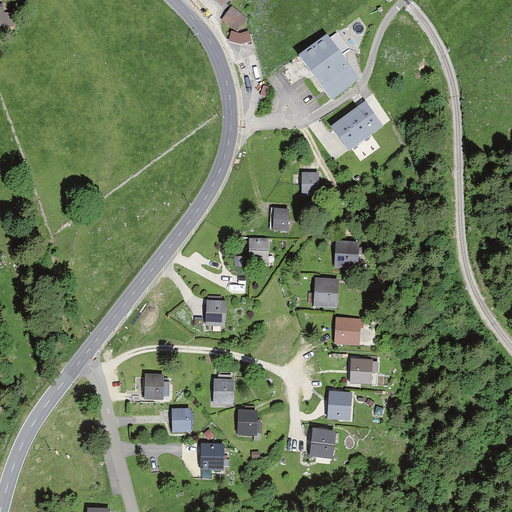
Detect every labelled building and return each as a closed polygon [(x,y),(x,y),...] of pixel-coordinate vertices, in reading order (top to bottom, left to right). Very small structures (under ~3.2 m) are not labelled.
[(244,15),(232,8),(225,20),(237,27),(244,15)] [(0,26),(12,25),(10,9),(0,9),(0,26)] [(232,40),(252,44),(254,34),(234,30),(232,40)] [(337,34),(303,60),(329,94),(353,76),(341,60),(351,53),(337,34)] [(256,55),(240,59),(244,76),(261,71),(256,55)] [(366,106),(335,127),(349,147),(379,125),(366,106)] [(324,174),(309,174),(308,193),(323,194),(324,174)] [(293,212),(277,212),(276,229),(293,229),(293,212)] [(270,239),(256,238),(255,262),(269,262),(270,239)] [(358,243),(338,243),(338,268),(357,268),(358,243)] [(332,279),(315,280),(316,305),(334,304),(332,279)] [(228,299),(212,298),(210,321),(226,323),(228,299)] [(362,320),(339,319),(337,341),(361,342),(362,320)] [(370,358),(353,357),(351,382),(368,383),(370,358)] [(171,376),(150,373),(147,396),(168,399),(171,376)] [(235,379),(220,378),(218,403),(233,404),(235,379)] [(354,395),(331,394),(330,417),(353,418),(354,395)] [(190,412),(175,412),(175,435),(190,435),(190,412)] [(259,415),(243,413),(241,434),(257,436),(259,415)] [(337,432),(311,429),(308,451),(334,455),(337,432)] [(226,445),(207,443),(204,465),(223,468),(226,445)]
